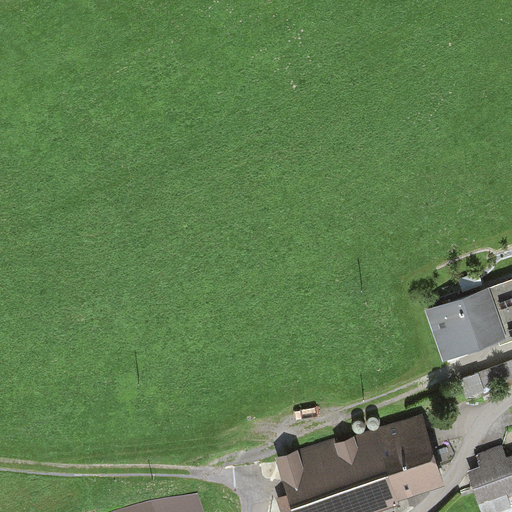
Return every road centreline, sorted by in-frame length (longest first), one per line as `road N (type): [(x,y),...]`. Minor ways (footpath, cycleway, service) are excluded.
road 1 (track): [(0,470),(190,470),(236,484),(251,511)]
road 2 (residential): [(511,397),(421,511)]
